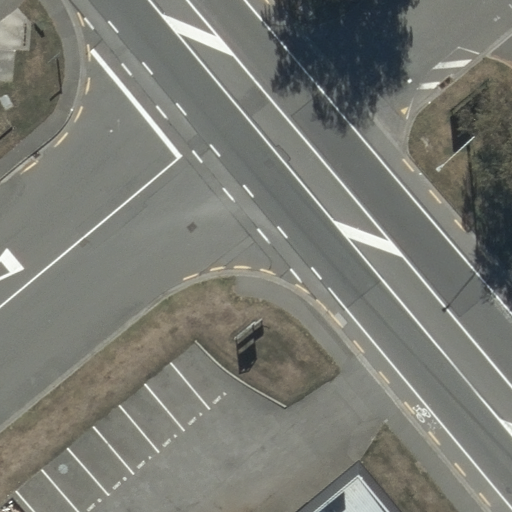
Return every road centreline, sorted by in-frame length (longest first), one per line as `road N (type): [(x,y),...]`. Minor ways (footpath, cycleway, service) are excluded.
road 1 (tertiary): [(274,81),(511,358)]
road 2 (unclassified): [(274,81),(0,305)]
